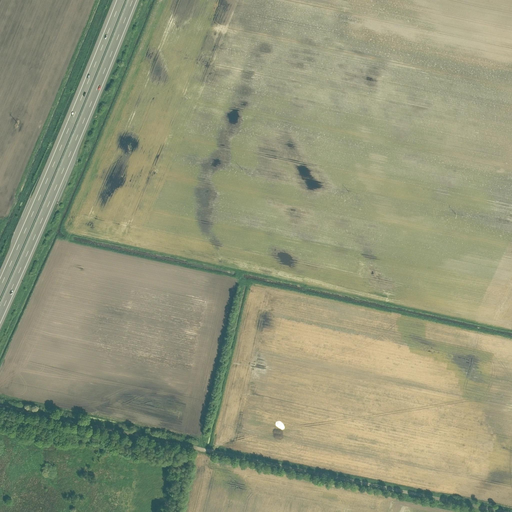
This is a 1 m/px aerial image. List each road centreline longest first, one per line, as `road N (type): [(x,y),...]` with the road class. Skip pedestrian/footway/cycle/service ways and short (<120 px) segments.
road 1 (unclassified): [(509,511),(0,403)]
road 2 (motorway): [(0,313),(131,0)]
road 3 (motorway): [(119,0),(0,287)]
